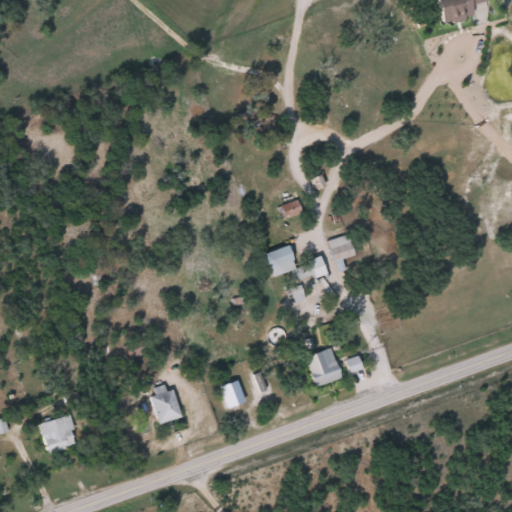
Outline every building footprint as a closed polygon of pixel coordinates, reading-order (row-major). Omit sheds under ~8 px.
[(276,206),(280,219),(298,213),(294,200),(276,206)] [(351,255),(345,234),(327,240),(333,261),(351,255)] [(260,253),(267,277),(291,270),(284,246),(260,253)] [(293,282),(322,273),(317,258),(288,267),(293,282)] [(291,304),(302,300),(298,285),(286,288),(291,304)] [(301,356),(312,387),(338,379),(327,347),(301,356)] [(359,369),(354,355),(341,360),(346,374),(359,369)] [(217,385),(222,406),(240,402),(235,380),(217,385)] [(162,391),(160,384),(150,388),(152,395),(145,397),(154,424),(177,417),(168,390),(162,391)] [(72,429),(68,415),(36,423),(43,453),(72,445),(68,430),(72,429)]
